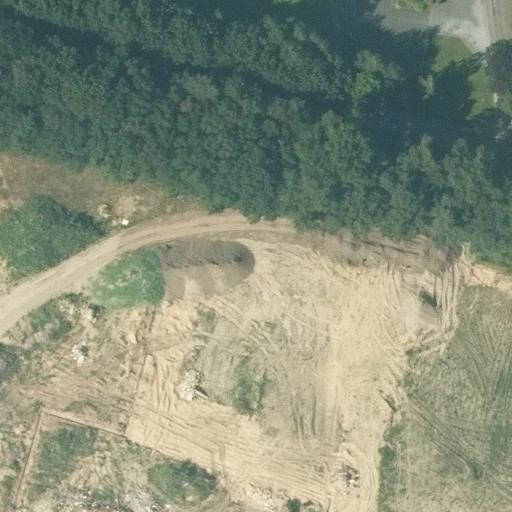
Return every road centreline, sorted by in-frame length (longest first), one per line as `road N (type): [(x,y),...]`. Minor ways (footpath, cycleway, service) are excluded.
road 1 (unclassified): [(491,150),(0,20)]
road 2 (unknown): [(370,489),(442,263)]
road 3 (unclassified): [(491,150),(478,0)]
